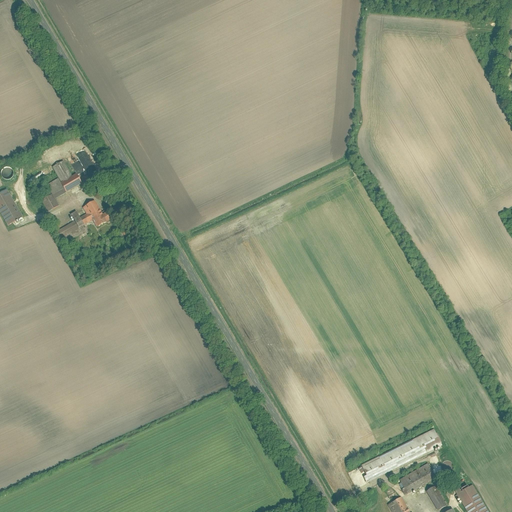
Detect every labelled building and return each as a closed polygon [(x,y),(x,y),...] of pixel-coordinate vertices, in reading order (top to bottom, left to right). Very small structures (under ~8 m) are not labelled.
[(84,172),(74,153),(66,157),(75,174),(77,173),(78,175),(84,172)] [(63,161),(52,167),(58,178),(46,185),(52,195),(41,200),(47,213),(59,206),(55,198),(81,185),(75,174),(71,176),(63,161)] [(10,180),(11,178),(12,177),(13,175),(12,173),(12,171),(10,170),(9,169),(7,168),(5,169),(3,170),(1,171),(1,173),(0,175),(1,177),(2,179),(4,180),(6,180),(8,180),(10,180)] [(6,189),(0,192),(0,216),(6,229),(22,221),(6,189)] [(80,218),(84,226),(92,222),(95,228),(111,219),(107,211),(103,214),(95,200),(83,207),(87,214),(80,218)] [(74,222),(56,232),(60,239),(84,226),(80,218),(76,211),(70,214),(74,222)] [(441,447),(433,431),(361,467),(366,477),(364,478),(366,484),(441,447)] [(427,465),(397,482),(405,496),(435,479),(427,465)] [(436,487),(426,493),(436,511),(440,511),(447,508),(436,487)] [(488,511),(473,487),(456,497),(465,511),(488,511)] [(409,511),(402,497),(387,505),(391,511),(409,511)]
